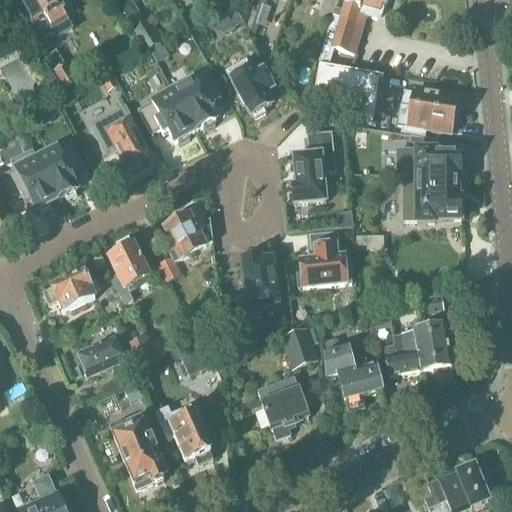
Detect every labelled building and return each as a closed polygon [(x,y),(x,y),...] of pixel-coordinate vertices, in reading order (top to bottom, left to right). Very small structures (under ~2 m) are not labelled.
[(19,0),(36,29),(37,29),(44,41),(54,35),(57,40),(72,31),(62,14),(63,13),(55,0),(19,0)] [(229,0),(200,0),(209,15),(231,3),(229,0)] [(346,0),(343,13),(335,11),(332,22),(318,64),(328,66),(332,50),(354,57),(366,18),(377,21),(381,19),(384,8),(385,8),(386,3),(391,1),(391,0),(346,0)] [(325,0),(320,18),(332,22),(335,11),(338,0),(325,0)] [(223,20),(231,33),(243,26),(236,13),(223,20)] [(144,16),(128,26),(146,54),(162,44),(144,16)] [(169,59),(165,52),(153,58),(157,66),(169,59)] [(246,63),(225,75),(251,120),(253,119),(255,123),(266,117),(263,113),(272,108),(265,97),(273,92),(259,67),(251,71),(246,63)] [(371,126),(379,77),(318,67),(310,116),(371,126)] [(66,68),(54,75),(65,93),(77,86),(66,68)] [(51,73),(43,79),(54,99),(63,93),(51,73)] [(118,90),(109,74),(99,80),(108,95),(118,90)] [(172,94),(195,135),(203,131),(205,135),(215,129),(213,125),(216,124),(209,112),(215,109),(212,105),(221,100),(207,75),(172,94)] [(308,101),(312,88),(305,87),(301,99),(308,101)] [(195,135),(172,94),(137,113),(151,138),(160,133),(163,138),(168,135),(175,147),(177,145),(180,149),(190,143),(188,139),(195,135)] [(451,138),(458,104),(413,95),(413,96),(404,94),(397,128),(407,130),(405,137),(425,140),(426,133),(451,138)] [(125,111),(91,129),(107,159),(116,154),(127,174),(151,162),(143,147),(144,146),(132,123),(125,111)] [(293,160),(296,189),(292,189),(294,208),(326,205),(323,177),(335,176),(331,136),(307,139),(309,159),(293,160)] [(36,162),(57,204),(65,200),(67,204),(77,199),(75,195),(78,194),(72,182),(77,179),(75,174),(84,170),(71,144),(37,162),(36,162)] [(49,208),(57,204),(36,162),(37,162),(32,153),(10,164),(15,173),(0,180),(13,205),(22,201),(25,206),(30,203),(36,215),(39,213),(41,217),(51,212),(49,208)] [(403,178),(410,178),(462,178),(462,157),(444,156),(444,158),(436,158),(436,154),(417,153),(417,155),(403,154),(403,178)] [(466,178),(462,178),(410,178),(403,178),(402,201),(402,225),(416,225),(416,226),(435,226),(435,222),(443,222),(443,224),(461,224),(462,203),(466,203),(466,178)] [(172,262),(174,266),(213,246),(210,223),(195,231),(190,220),(188,220),(184,213),(173,219),(176,226),(175,227),(179,235),(168,241),(174,254),(169,256),(172,262)] [(300,265),(301,277),(297,277),(298,291),(303,291),(303,293),(351,288),(349,260),(337,261),(336,251),(339,251),(338,236),(309,239),(311,254),(314,253),(315,263),(300,265)] [(383,239),(355,239),(355,254),(383,254),(383,239)] [(117,282),(111,285),(122,308),(133,303),(127,292),(150,280),(135,249),(132,250),(129,243),(117,249),(120,256),(108,262),(117,282)] [(243,263),(248,299),(236,300),(239,324),(261,321),(260,309),(277,307),(272,263),(260,265),(260,261),(243,263)] [(174,266),(172,262),(159,269),(167,286),(181,279),(174,266)] [(92,296),(100,293),(95,283),(88,287),(83,276),(51,292),(51,293),(43,297),(49,310),(57,306),(58,308),(58,307),(63,317),(95,302),(92,296)] [(426,298),(420,299),(420,303),(427,302),(440,300),(439,294),(426,298)] [(432,320),(443,318),(440,300),(427,302),(420,303),(423,321),(432,320)] [(211,341),(201,320),(187,327),(197,348),(211,341)] [(403,356),(404,360),(416,358),(420,376),(433,374),(435,386),(452,383),(450,371),(452,371),(445,330),(434,331),(432,320),(423,321),(425,333),(400,337),(401,338),(392,339),(395,357),(403,356)] [(392,330),(390,324),(389,324),(386,325),(381,326),(373,328),(371,328),(371,329),(371,331),(372,335),(392,330)] [(173,334),(150,345),(158,363),(181,353),(173,334)] [(318,365),(307,336),(285,343),(296,373),(318,365)] [(88,381),(124,365),(114,341),(77,357),(88,381)] [(138,375),(157,366),(146,342),(148,342),(147,341),(126,350),(126,351),(127,351),(138,375)] [(178,357),(189,380),(212,370),(201,347),(178,357)] [(338,380),(343,401),(345,406),(346,406),(348,416),(363,412),(361,402),(382,397),(375,369),(367,371),(365,363),(353,366),(349,352),(324,358),(326,383),(338,380)] [(388,381),(420,376),(416,358),(404,360),(386,363),(388,381)] [(308,422),(303,408),(313,405),(307,388),(297,392),(294,383),(257,396),(271,435),(273,434),(276,445),(291,439),(288,430),(297,427),(296,426),(308,422)] [(134,389),(125,394),(131,405),(140,401),(134,389)] [(211,457),(194,420),(190,410),(171,418),(168,411),(154,418),(167,447),(174,444),(185,467),(194,463),(194,464),(195,464),(198,472),(213,465),(210,457),(211,457)] [(164,478),(169,475),(163,460),(157,462),(155,457),(158,456),(152,443),(149,444),(148,440),(153,438),(146,421),(141,424),(140,423),(128,428),(126,423),(110,430),(114,440),(113,440),(137,495),(153,487),(157,489),(163,486),(166,482),(164,478)] [(52,440),(48,430),(29,438),(33,448),(52,440)] [(481,485),(489,482),(484,469),(476,472),(475,470),(430,488),(435,500),(425,504),(427,511),(432,511),(447,506),(449,511),(478,511),(490,507),(481,485)] [(62,511),(58,499),(57,499),(49,481),(34,487),(42,506),(26,511),(62,511)]
